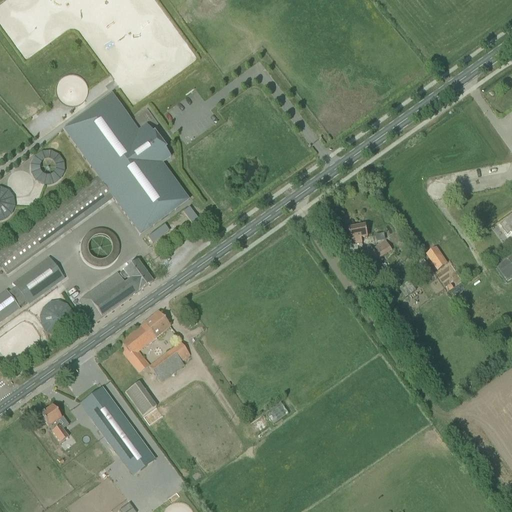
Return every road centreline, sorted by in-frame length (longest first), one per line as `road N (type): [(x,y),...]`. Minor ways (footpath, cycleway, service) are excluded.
road 1 (tertiary): [(8,403),(511,45)]
road 2 (track): [(349,286),(444,422)]
